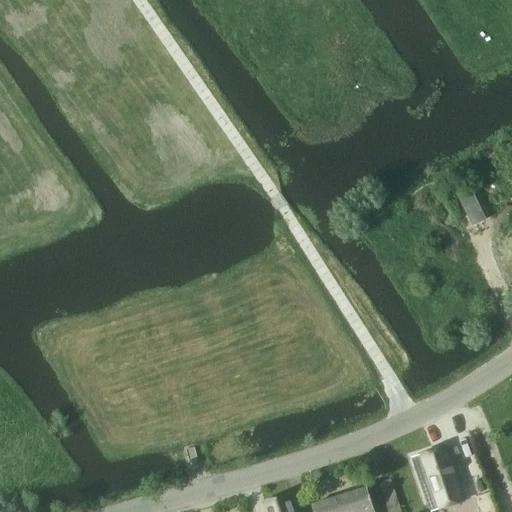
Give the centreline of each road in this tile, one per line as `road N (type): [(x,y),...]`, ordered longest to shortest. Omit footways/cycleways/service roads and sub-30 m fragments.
road 1 (track): [(412,426),(273,191),(139,0)]
road 2 (tertiary): [(144,511),(304,467),(438,416),(511,366)]
